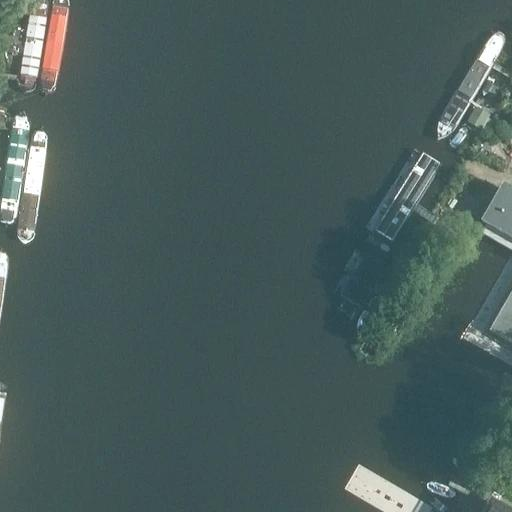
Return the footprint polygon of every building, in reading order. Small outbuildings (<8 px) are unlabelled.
[(33,0),(32,2),(21,75),(21,79),(21,83),(21,86),(22,90),(23,92),(24,95),(26,98),(28,100),(32,96),(34,94),(36,92),(37,89),(39,85),(40,82),(41,78),(52,5),(52,1),(51,0),(33,0)] [(57,93),(57,91),(70,11),(69,9),(69,7),(68,4),(66,3),(65,1),(63,0),(60,0),(58,1),(57,3),(55,4),(54,5),(53,7),(53,9),(39,90),(39,92),(40,93),(40,95),(41,96),(43,97),(44,98),(45,98),(47,99),(48,99),(50,99),(52,98),(53,98),(54,97),(55,96),(56,94),(57,93)] [(440,126),(440,130),(439,133),(440,136),(440,140),(440,143),(443,141),(446,140),(449,138),(452,136),(455,134),(457,131),(460,128),(462,124),(504,50),(505,46),(506,42),(505,40),(503,36),(501,34),(498,33),(493,33),(492,34),(489,37),(486,40),(445,114),(443,118),(441,122),(440,126)] [(2,189),(0,203),(0,233),(1,234),(3,234),(4,235),(6,235),(8,235),(9,234),(11,233),(12,232),(13,231),(14,230),(28,125),(28,124),(27,123),(27,121),(26,120),(25,119),(24,118),(23,118),(21,118),(20,118),(18,118),(17,118),(16,119),(15,120),(14,121),(13,122),(12,124),(11,133),(5,169),(2,189)] [(31,133),(17,239),(17,241),(18,242),(19,243),(20,244),(22,245),(23,245),(25,246),(26,246),(28,245),(29,245),(31,244),(32,243),(33,242),(34,241),(48,135),(47,133),(46,132),(45,131),(44,130),(42,130),(41,129),(39,129),(38,129),(36,130),(35,130),(33,131),(32,132),(31,133)] [(445,164),(427,152),(373,236),(391,248),(445,164)] [(511,193),(502,188),(476,233),(511,253),(511,294),(490,332),(511,345),(511,193)] [(347,299),(365,308),(390,262),(373,253),(347,299)] [(508,511),(497,505),(500,499),(493,495),(483,511),(508,511)]
